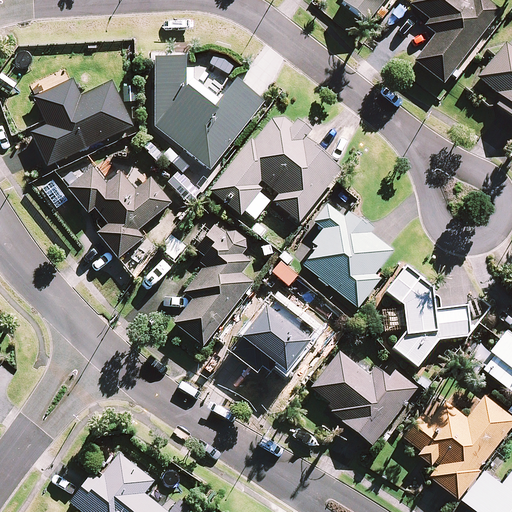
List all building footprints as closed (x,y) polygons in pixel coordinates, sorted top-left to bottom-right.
[(344,0),(342,3),(366,23),(384,0),(344,0)] [(472,0),(472,2),(469,0),(413,0),(409,6),(428,20),(423,27),(435,36),(414,63),(443,85),(499,11),(484,0),(472,0)] [(511,48),(507,44),(477,78),(501,100),(495,106),(511,120),(511,48)] [(32,57),(20,50),(9,68),(22,75),(32,57)] [(185,59),(154,59),(154,129),(208,171),(262,103),(235,82),(213,110),(185,89),(185,59)] [(16,85),(0,74),(0,89),(9,96),(16,85)] [(132,128),(111,82),(80,97),(72,81),(33,99),(46,126),(30,134),(46,168),(132,128)] [(278,195),(272,202),(296,223),(342,171),(304,139),(308,134),(280,110),(209,191),(238,217),(243,211),(254,221),(270,203),(259,194),(262,190),(255,184),(260,179),(278,195)] [(133,193),(105,159),(67,190),(87,214),(93,209),(107,226),(96,235),(117,259),(143,238),(138,232),(171,204),(150,179),(133,193)] [(392,252),(330,201),(313,222),(328,235),(302,266),(355,309),(379,280),(372,275),(392,252)] [(257,252),(213,219),(191,248),(208,261),(184,294),(192,300),(174,325),(203,348),(251,284),(239,275),(257,252)] [(184,247),(169,237),(160,251),(175,261),(184,247)] [(296,278),(279,264),(270,274),(288,289),(296,278)] [(402,307),(403,312),(377,315),(378,332),(404,329),(405,333),(392,349),(415,368),(437,341),(467,338),(464,312),(432,307),(430,292),(404,270),(385,293),(402,307)] [(305,343),(263,311),(231,353),(256,371),(266,357),(284,371),(305,343)] [(511,341),(503,335),(488,354),(494,359),(484,372),(510,393),(511,390),(511,341)] [(371,379),(339,353),(310,389),(330,405),(326,410),(371,446),(416,390),(383,364),(371,379)] [(416,456),(429,466),(432,463),(437,467),(435,470),(428,479),(456,499),(511,422),(511,420),(482,398),(466,420),(443,404),(429,424),(424,420),(407,443),(419,452),(416,456)] [(167,511),(177,500),(118,455),(99,481),(91,475),(69,504),(79,511),(167,511)] [(473,511),(511,511),(511,471),(502,484),(486,471),(461,502),(473,511)]
